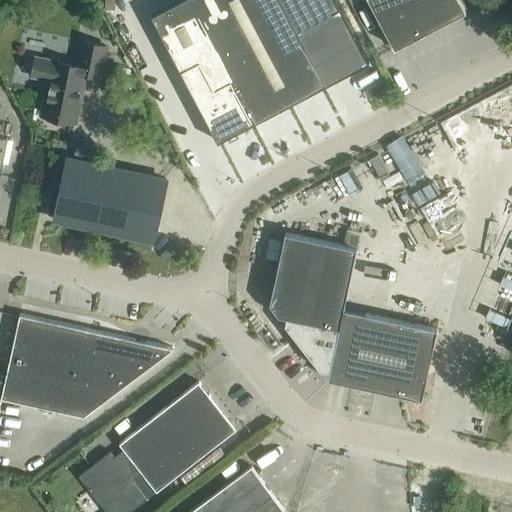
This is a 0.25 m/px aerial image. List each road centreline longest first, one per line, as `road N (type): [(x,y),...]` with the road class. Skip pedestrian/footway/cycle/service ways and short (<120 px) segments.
road 1 (residential): [(511,54),(235,208),(207,295)]
road 2 (residential): [(511,470),(328,431),(273,390),(207,295)]
road 3 (residential): [(207,295),(0,258)]
